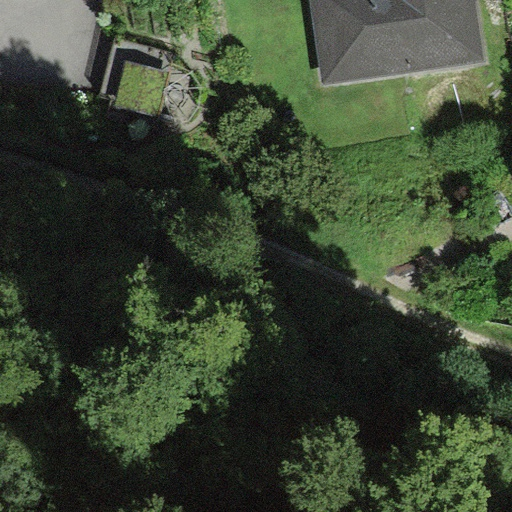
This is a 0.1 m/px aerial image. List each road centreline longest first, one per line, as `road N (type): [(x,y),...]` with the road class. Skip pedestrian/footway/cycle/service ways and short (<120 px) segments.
road 1 (track): [(0,194),(511,362)]
road 2 (track): [(511,422),(493,423),(78,276),(0,265)]
